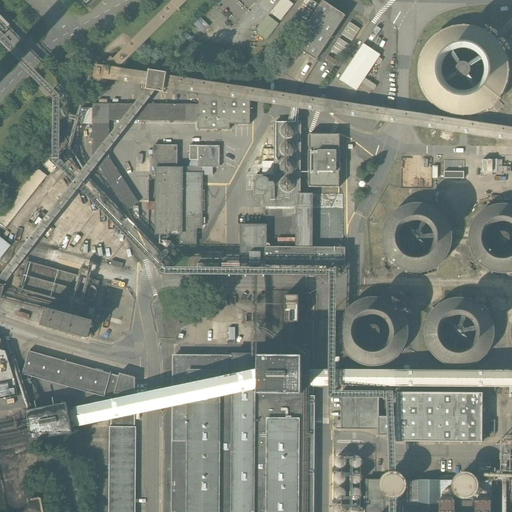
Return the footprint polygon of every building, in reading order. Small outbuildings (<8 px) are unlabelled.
[(282,0),(271,14),(281,21),(293,6),(285,0),(282,0)] [(305,55),(316,62),(345,17),(323,2),(293,47),(305,55)] [(279,25),(268,17),(256,33),(267,41),(279,25)] [(417,59),(416,68),(417,76),(419,84),(423,91),(427,98),(433,104),(442,109),(452,113),(463,115),(474,113),(484,110),(493,104),(500,97),(506,88),(510,77),(511,67),(509,56),(506,46),(500,37),(492,30),(483,24),(473,21),(462,20),(451,22),(441,25),(434,30),(428,36),(423,43),(419,51),(417,59)] [(338,58),(360,30),(349,22),(328,49),(338,58)] [(355,90),(378,53),(360,43),(337,80),(355,90)] [(198,106),(93,105),(92,159),(127,210),(138,203),(109,159),(109,121),(198,121),(198,127),(250,127),(251,94),(198,94),(198,106)] [(343,267),(343,195),(300,195),(300,123),(274,123),(274,177),(257,177),(257,197),(266,197),(266,227),(243,227),(243,267),(343,267)] [(310,188),(339,188),(339,135),(310,135),(310,188)] [(158,148),(156,234),(200,235),(201,148),(158,148)] [(0,235),(46,176),(35,167),(0,212),(0,235)] [(385,241),(386,248),(388,254),(392,260),(396,265),(404,271),(412,274),(422,275),(431,274),(439,270),(447,264),(452,257),(456,248),(456,239),(455,229),(451,221),(445,214),(437,208),(429,205),(419,204),(410,206),(402,210),(396,214),(391,220),(388,227),(386,234),(385,241)] [(471,242),(472,249),(474,255),(478,261),(482,266),(489,272),(498,275),(508,276),(511,275),(511,205),(505,205),(496,207),(487,211),(482,215),(477,221),(474,227),(472,234),(471,242)] [(50,226),(42,239),(63,254),(72,241),(50,226)] [(0,268),(0,281),(21,244),(16,241),(0,268)] [(73,274),(83,276),(85,262),(76,261),(73,274)] [(29,263),(21,289),(101,312),(108,286),(29,263)] [(342,334),(343,341),(345,347),(348,353),(352,358),(360,364),(369,367),(378,368),(387,367),(396,363),(403,357),(409,350),(412,341),(413,332),(411,322),(407,314),(401,307),(394,301),(385,298),(376,297),(366,299),(358,303),(352,307),(347,313),(344,319),(342,326),(342,334)] [(428,334),(429,341),(431,347),(434,353),(439,358),(446,364),(455,367),(464,368),(473,367),(482,363),(489,357),(495,350),(498,341),(499,332),(497,322),(494,314),(488,307),(480,301),(471,298),(462,297),(453,299),(444,303),(438,307),(434,313),(430,319),(428,327),(428,334)] [(64,336),(69,317),(21,305),(17,324),(64,336)] [(71,318),(67,331),(81,336),(86,322),(71,318)] [(133,511),(136,381),(28,353),(22,375),(111,401),(109,511),(133,511)] [(296,365),(296,357),(233,355),(233,357),(174,357),(172,511),(312,511),(313,398),(304,398),(304,394),(313,394),(313,366),(296,365)] [(0,381),(0,396),(9,393),(7,388),(5,389),(1,381),(0,381)] [(341,393),(342,431),(383,431),(383,436),(395,436),(395,443),(484,441),(483,393),(397,394),(398,417),(380,417),(380,392),(341,393)] [(66,404),(26,412),(29,424),(30,432),(32,441),(72,434),(66,404)] [(361,465),(361,457),(332,457),(332,468),(336,468),(336,465),(361,465)] [(491,511),(491,482),(439,481),(438,511),(420,511),(420,481),(366,481),(365,511),(491,511)]
